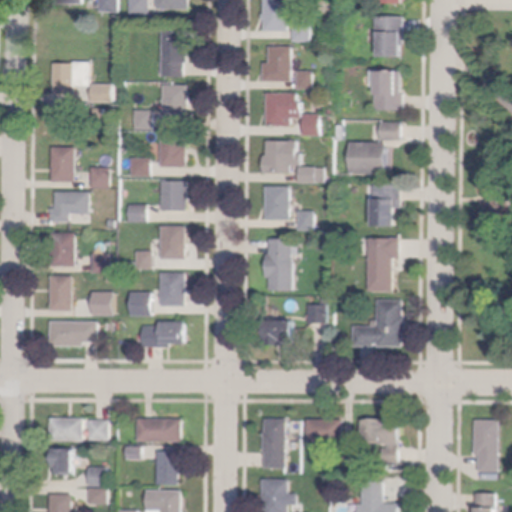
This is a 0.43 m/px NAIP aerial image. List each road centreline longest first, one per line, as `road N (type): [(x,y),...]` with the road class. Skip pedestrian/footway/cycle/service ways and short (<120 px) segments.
road 1 (residential): [(17,0),(13,511)]
road 2 (residential): [(230,0),(227,511)]
road 3 (residential): [(0,380),(440,383)]
road 4 (residential): [(440,383),(445,0)]
road 5 (residential): [(440,511),(440,383)]
